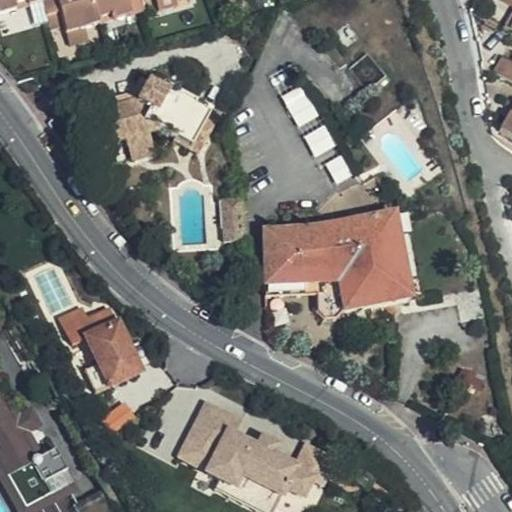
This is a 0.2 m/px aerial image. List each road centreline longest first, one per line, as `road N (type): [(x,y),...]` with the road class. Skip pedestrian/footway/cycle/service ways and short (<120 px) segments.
road 1 (tertiary): [(417,473),(370,427),(147,297),(103,258),(0,112)]
road 2 (residential): [(447,0),(473,130),(489,158),(511,166)]
